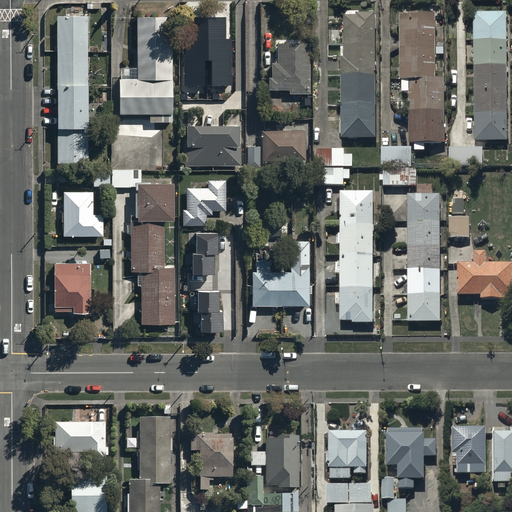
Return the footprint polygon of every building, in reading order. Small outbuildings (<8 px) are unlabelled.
[(342,137),(375,137),(375,12),(342,12),(342,137)] [(476,141),(507,140),(505,13),(474,13),(476,141)] [(437,143),(437,14),(401,14),(402,144),(437,143)] [(88,161),(88,15),(57,15),(58,162),(88,161)] [(171,16),(136,16),(137,65),(121,66),(121,76),(119,76),(119,113),(149,113),(149,122),(164,122),(164,113),(172,113),(171,16)] [(210,84),(231,84),(231,39),(224,39),(224,17),(190,17),(190,39),(184,39),(184,84),(203,84),(203,57),(210,57),(210,84)] [(287,94),(308,94),(308,41),(277,41),(277,62),(267,62),(267,90),(287,90),(287,94)] [(110,45),(98,44),(98,56),(110,56),(110,45)] [(309,99),(291,98),(291,117),(309,117),(309,99)] [(238,124),(187,124),(187,141),(184,141),(184,165),(242,165),(242,143),(238,143),(238,124)] [(305,127),(261,129),(263,168),(284,167),(283,159),(306,158),(305,127)] [(259,145),(246,145),(247,165),(260,165),(259,145)] [(410,148),(382,148),(382,166),(410,166),(410,148)] [(481,148),(450,148),(450,166),(481,166),(481,148)] [(343,149),(313,150),(313,168),(351,168),(351,155),(343,155),(343,149)] [(141,167),(112,167),(112,186),(130,186),(130,185),(137,185),(137,181),(141,181),(141,167)] [(314,169),(314,185),(342,185),(342,179),(349,179),(349,170),(314,169)] [(383,169),(383,187),(415,187),(415,170),(383,169)] [(94,173),(93,188),(110,189),(110,173),(94,173)] [(182,207),(182,225),(207,225),(207,215),(215,215),(215,210),(225,210),(225,179),(207,179),(207,186),(184,186),(185,207),(182,207)] [(172,185),(137,186),(137,194),(134,194),(135,215),(130,215),(130,223),(127,223),(127,233),(130,233),(131,271),(137,271),(137,284),(140,284),(141,324),(174,323),(172,268),(163,268),(162,222),(171,222),(171,213),(177,213),(176,187),(172,188),(172,185)] [(92,189),(62,190),(63,234),(103,234),(102,213),(92,213),(92,189)] [(372,192),(339,192),(338,319),(371,319),(372,192)] [(440,195),(408,195),(407,321),(439,322),(440,195)] [(462,200),(451,200),(451,214),(462,214),(462,200)] [(448,218),(448,241),(469,241),(468,218),(448,218)] [(279,225),(268,225),(268,238),(279,238),(279,225)] [(192,252),(192,272),(213,272),(213,252),(216,252),(216,232),(196,232),(196,252),(192,252)] [(279,264),(257,265),(257,275),(250,275),(250,309),(307,309),(307,243),(290,243),(290,275),(279,275),(279,264)] [(456,264),(456,295),(479,295),(479,298),(499,298),(499,295),(510,295),(510,264),(485,264),(485,251),(473,251),(473,264),(456,264)] [(90,312),(89,262),(54,263),(55,306),(73,305),(74,312),(90,312)] [(218,290),(197,290),(197,310),(201,310),(201,330),(221,330),(221,310),(218,310),(218,290)] [(170,417),(139,417),(139,479),(129,479),(129,493),(127,493),(127,504),(129,504),(129,511),(159,511),(160,485),(170,483),(170,463),(172,463),(172,437),(170,437),(170,417)] [(105,422),(56,422),(56,437),(54,437),(54,448),(56,448),(56,452),(88,452),(88,459),(105,459),(108,455),(108,448),(105,448),(105,422)] [(456,475),(484,476),(485,429),(451,428),(451,466),(456,466),(456,475)] [(388,435),(386,435),(387,469),(398,468),(398,481),(399,481),(399,490),(414,490),(414,481),(424,481),(424,457),(437,457),(436,440),(424,441),(424,436),(422,436),(422,430),(388,430),(388,435)] [(366,433),(330,433),(330,470),(366,470),(366,433)] [(511,433),(494,433),(493,483),(511,483),(511,433)] [(232,477),(232,434),(192,434),(192,452),(199,452),(199,489),(209,489),(209,477),(232,477)] [(299,489),(299,435),(264,436),(265,484),(277,484),(277,489),(299,489)] [(264,451),(250,452),(250,466),(264,466),(264,451)] [(330,472),(330,480),(350,479),(350,472),(330,472)] [(105,511),(106,477),(71,476),(71,511),(105,511)] [(261,476),(246,476),(246,504),(284,504),(284,494),(261,494),(261,476)] [(395,479),(382,479),(382,500),(396,500),(395,479)] [(326,485),(326,503),(371,504),(372,485),(326,485)] [(387,502),(387,511),(405,511),(406,502),(387,502)]
